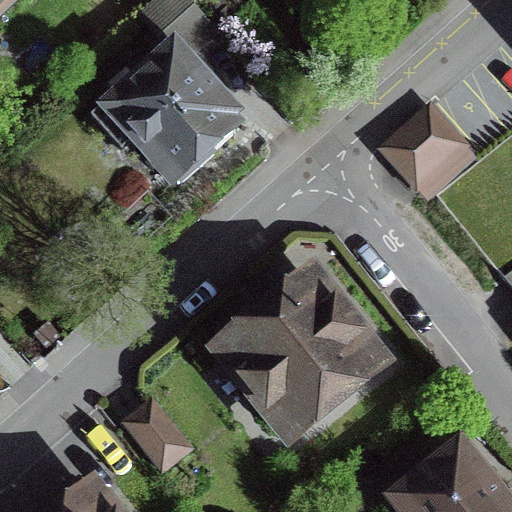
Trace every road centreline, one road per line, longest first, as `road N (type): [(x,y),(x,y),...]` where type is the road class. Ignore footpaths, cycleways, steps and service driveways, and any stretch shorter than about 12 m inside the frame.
road 1 (residential): [(322,168),(0,455)]
road 2 (residential): [(511,403),(322,168)]
road 3 (residential): [(510,0),(322,168)]
